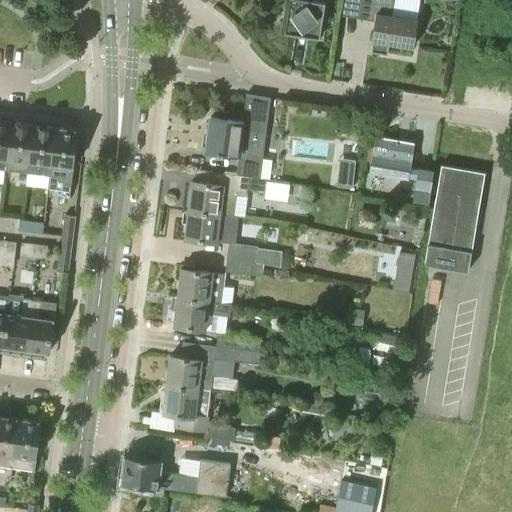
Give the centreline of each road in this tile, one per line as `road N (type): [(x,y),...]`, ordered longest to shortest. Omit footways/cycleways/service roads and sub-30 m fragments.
road 1 (residential): [(81,432),(114,436),(172,5)]
road 2 (unclassified): [(511,122),(272,84),(218,31),(172,5)]
road 3 (secondary): [(81,432),(116,157)]
road 4 (secondary): [(116,157),(126,131),(135,1)]
road 5 (secondary): [(107,2),(116,157)]
